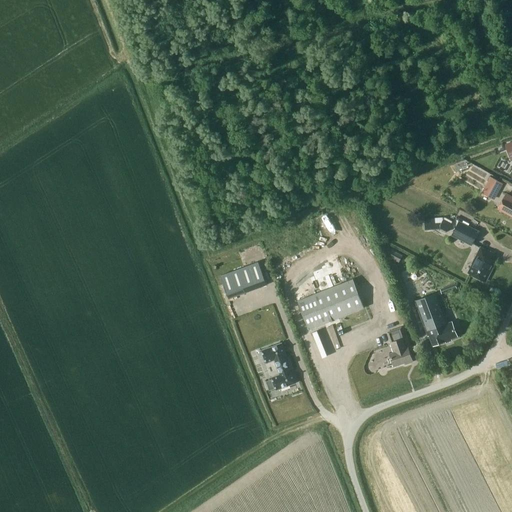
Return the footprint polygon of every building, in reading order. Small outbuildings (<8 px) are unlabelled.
[(503,184),(490,177),(481,193),(494,200),(503,184)] [(511,197),(506,194),(498,209),(511,216),(511,197)] [(342,208),(351,229),(355,227),(346,207),(342,208)] [(329,242),(337,234),(321,217),(313,225),(329,242)] [(443,217),(424,218),(425,230),(440,229),(446,232),(452,221),(444,217),(443,217)] [(451,235),(471,246),(479,231),(463,222),(464,220),(457,217),(455,220),(458,222),(451,235)] [(479,254),(469,273),(485,282),(490,273),(488,272),(494,261),(489,259),(492,253),(480,247),(477,253),(479,254)] [(258,262),(220,275),(229,299),(266,285),(258,262)] [(308,330),(364,308),(353,280),(298,303),(308,330)] [(436,293),(415,301),(426,331),(427,331),(433,346),(445,341),(446,343),(451,340),(451,339),(457,337),(452,322),(442,325),(438,314),(444,312),(436,293)] [(405,364),(413,362),(408,348),(405,349),(401,339),(405,338),(401,327),(387,332),(391,343),(390,343),(394,353),(389,354),(394,366),(405,362),(405,364)] [(275,388),(276,390),(296,383),(291,370),(290,371),(285,356),(286,356),(281,343),(261,350),(266,363),(274,360),(280,375),(271,377),(272,379),(266,382),(269,390),(275,388)]
